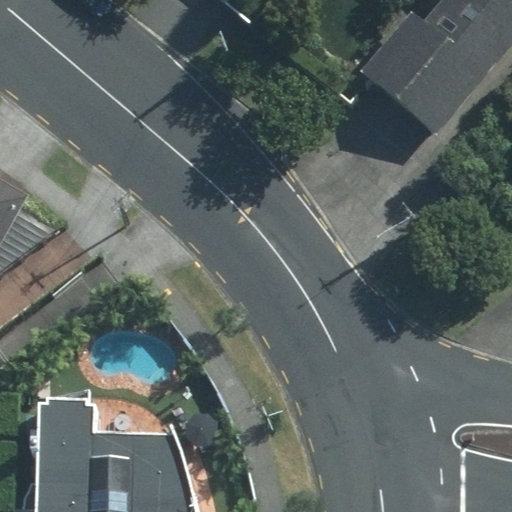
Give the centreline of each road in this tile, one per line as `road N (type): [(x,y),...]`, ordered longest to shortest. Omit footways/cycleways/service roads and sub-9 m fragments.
road 1 (tertiary): [(0,2),(238,209),(294,278),(341,361)]
road 2 (tertiary): [(341,361),(511,405)]
road 3 (tertiary): [(341,361),(383,489)]
road 4 (tertiary): [(511,501),(383,489)]
